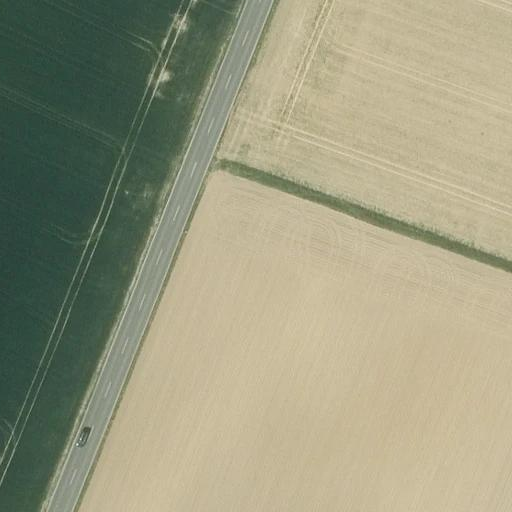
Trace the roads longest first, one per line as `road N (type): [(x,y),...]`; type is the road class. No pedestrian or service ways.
road 1 (secondary): [(262,0),(62,511)]
road 2 (track): [(199,165),(511,278)]
road 3 (track): [(194,178),(0,88)]
